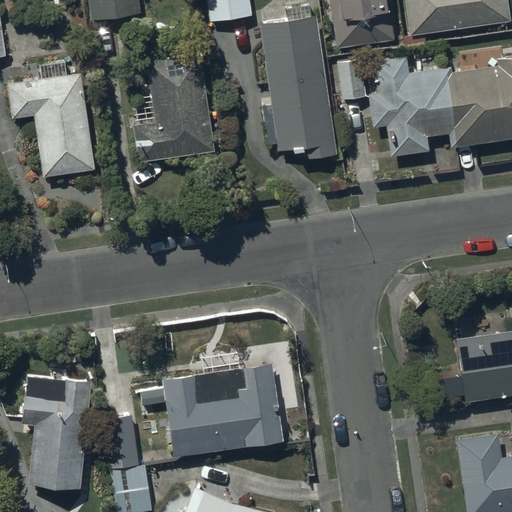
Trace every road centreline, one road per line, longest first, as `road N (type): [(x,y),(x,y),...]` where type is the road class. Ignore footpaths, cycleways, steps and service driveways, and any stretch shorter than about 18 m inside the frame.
road 1 (residential): [(338,243),(0,293)]
road 2 (residential): [(338,243),(374,511)]
road 3 (residential): [(511,217),(338,243)]
